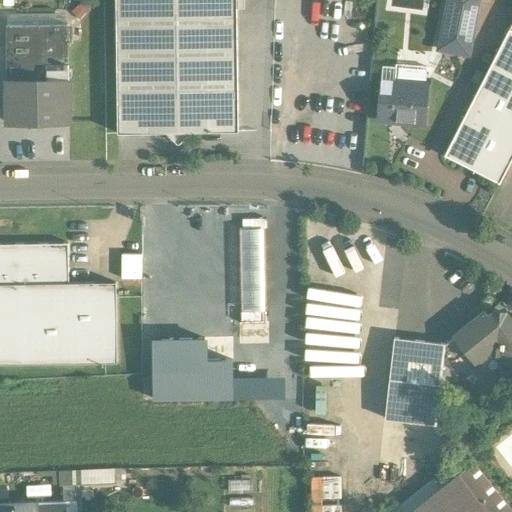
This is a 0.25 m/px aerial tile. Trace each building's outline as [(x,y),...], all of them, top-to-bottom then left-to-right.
[(236,0),(115,0),(117,133),(238,132),(236,0)] [(478,0),(447,0),(438,49),(468,55),(478,0)] [(5,25),(5,80),(67,80),(67,25),(5,25)] [(511,30),(509,29),(444,155),(499,184),(511,158),(511,30)] [(67,80),(5,80),(6,122),(67,121),(67,80)] [(426,83),(394,81),(393,96),(380,95),(378,116),(382,121),(389,121),(393,117),(400,118),(400,123),(423,125),(426,83)] [(241,231),(242,310),(264,310),(263,231),(241,231)] [(115,283),(68,283),(68,243),(19,244),(20,364),(116,362),(115,283)] [(19,244),(0,244),(0,364),(20,364),(19,244)] [(289,320),(289,284),(264,284),(264,319),(289,320)] [(505,311),(494,310),(488,315),(484,310),(451,335),(455,340),(450,344),(444,343),(440,386),(448,387),(491,353),(499,353),(511,368),(511,367),(511,316),(511,318),(505,311)] [(444,343),(393,338),(384,419),(443,426),(448,387),(440,386),(444,343)] [(153,339),(153,398),(231,398),(231,361),(205,361),(205,339),(153,339)] [(376,369),(386,370),(388,348),(379,347),(376,369)] [(511,431),(494,445),(511,467),(511,431)] [(511,511),(511,507),(473,459),(405,511),(511,511)] [(65,511),(66,500),(0,501),(0,511),(65,511)]
